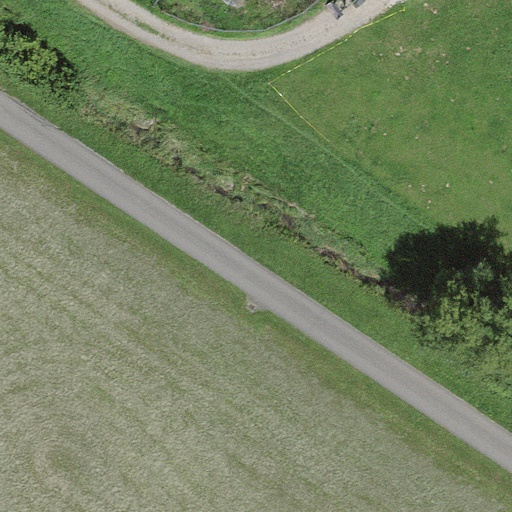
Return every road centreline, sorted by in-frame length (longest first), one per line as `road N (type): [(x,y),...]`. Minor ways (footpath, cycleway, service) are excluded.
road 1 (unclassified): [(0,104),(511,452)]
road 2 (track): [(225,58),(274,55),(369,0)]
road 3 (track): [(103,0),(225,58)]
